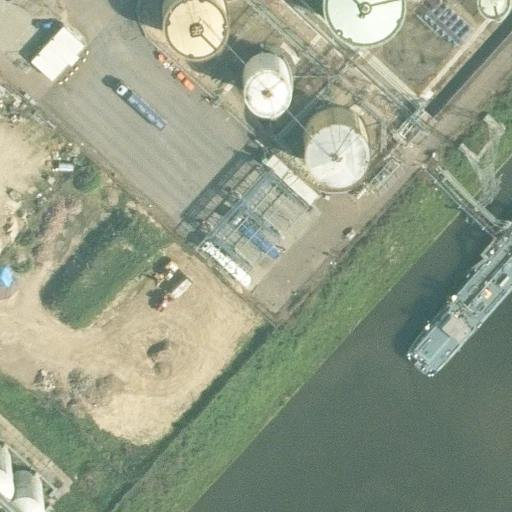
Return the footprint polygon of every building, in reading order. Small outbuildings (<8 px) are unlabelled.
[(224,0),(162,0),(161,12),(163,24),(170,35),(181,42),(194,45),(206,42),(217,35),(224,24),(227,12),(224,0)] [(327,0),(329,7),(338,20),(351,28),(366,31),(381,28),(394,19),(403,6),(404,0),(327,0)] [(511,0),(480,0),(484,5),(490,9),(497,10),(505,9),(511,5),(511,2),(511,0)] [(82,42),(61,23),(30,59),(51,77),(82,42)] [(289,68),(283,59),(275,54),(265,52),(256,54),(248,60),(242,68),(240,77),(242,87),(248,95),(256,100),(266,102),(275,100),(283,95),(289,87),(291,77),(289,68)] [(0,198),(55,130),(0,86),(0,198)] [(370,126),(363,116),(352,109),(339,106),(327,109),(316,116),(309,127),(307,139),(309,152),(317,162),(327,169),(340,172),(352,169),(363,162),(370,152),(372,139),(370,126)] [(0,479),(6,475),(10,469),(11,462),(11,456),(8,449),(3,444),(0,442),(0,479)] [(20,470),(13,471),(7,475),(3,481),(1,487),(0,493),(2,500),(6,505),(11,509),(17,511),(24,511),(31,509),(36,505),(40,499),(42,492),(41,485),(38,479),(33,474),(27,471),(20,470)]
